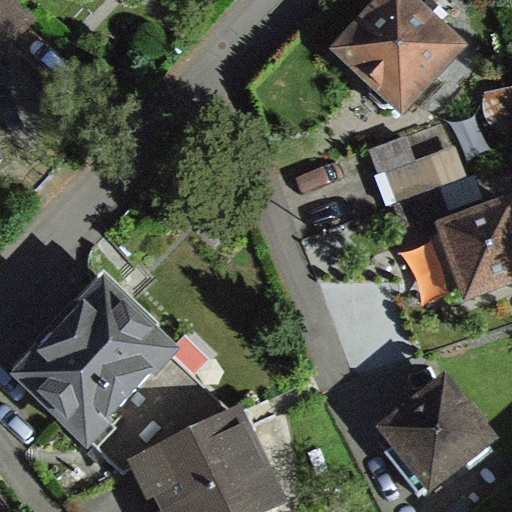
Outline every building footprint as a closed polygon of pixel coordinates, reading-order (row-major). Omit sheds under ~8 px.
[(0,0),(0,63),(39,22),(15,0),(0,0)] [(469,61),(408,0),(393,0),(334,59),(402,127),(469,61)] [(403,234),(486,201),(477,180),(470,183),(457,149),(418,164),(408,138),(373,152),(382,177),(377,179),(388,209),(393,207),(403,234)] [(511,291),(511,204),(435,231),(438,242),(423,247),(443,302),(460,296),(464,309),(511,291)] [(128,472),(234,420),(176,366),(184,359),(105,284),(9,385),(89,461),(97,453),(125,480),(130,477),(128,472)] [(496,447),(444,383),(377,437),(393,456),(387,461),(418,499),(423,495),(428,501),(496,447)] [(284,511),(239,418),(234,420),(128,472),(130,477),(146,511),(158,511),(161,511),(284,511)] [(0,511),(16,511),(0,497),(0,511)]
